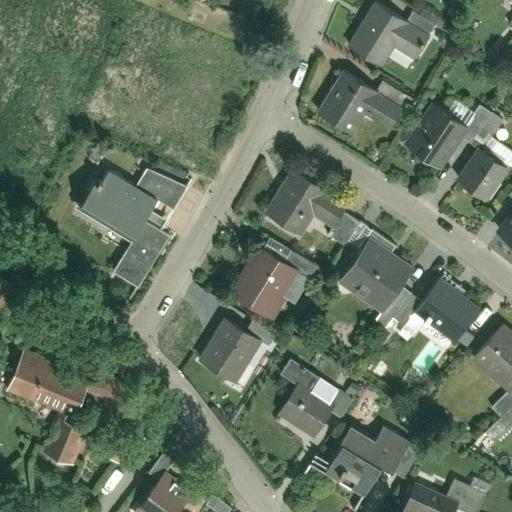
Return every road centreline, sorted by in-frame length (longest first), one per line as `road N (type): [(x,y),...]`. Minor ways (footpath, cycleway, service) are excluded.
road 1 (residential): [(511,283),(419,210),(265,116)]
road 2 (residential): [(139,332),(265,116)]
road 3 (residential): [(139,332),(0,203)]
road 4 (residential): [(99,511),(189,393)]
road 5 (residential): [(268,511),(189,393)]
road 6 (residential): [(265,116),(312,0)]
